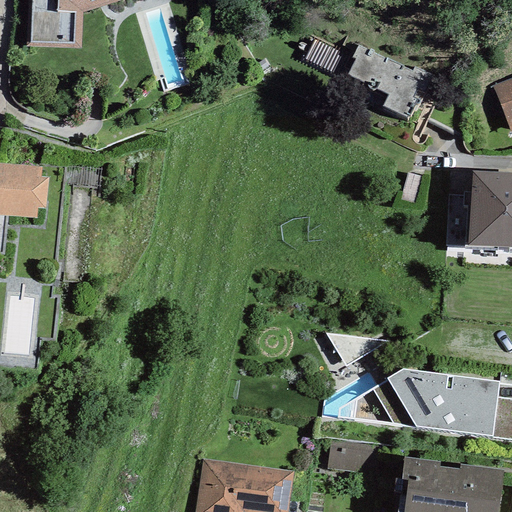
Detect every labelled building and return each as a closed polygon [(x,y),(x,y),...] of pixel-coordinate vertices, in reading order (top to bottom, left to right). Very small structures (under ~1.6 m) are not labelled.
[(26,0),(26,46),(80,49),(81,12),(122,0),(26,0)] [(432,75),(414,67),(412,71),(403,67),(403,65),(386,57),(385,59),(357,45),(352,57),(354,59),(347,75),(388,94),(382,107),(407,119),(409,115),(410,116),(413,111),(414,111),(432,75)] [(511,78),(492,87),(511,134),(511,133),(511,78)] [(42,167),(0,163),(0,216),(36,219),(37,208),(44,209),(48,178),(40,178),(42,167)] [(511,173),(471,171),(467,245),(511,248),(511,173)] [(388,341),(326,334),(345,368),(388,341)] [(388,380),(354,400),(352,420),(415,428),(415,426),(492,436),(497,399),(499,381),(402,369),(386,377),(388,380)] [(511,400),(497,399),(492,436),(492,438),(511,440),(511,400)] [(378,447),(330,441),(326,469),(375,475),(378,447)] [(440,461),(404,457),(401,479),(403,480),(398,511),(498,511),(504,470),(460,464),(460,469),(439,466),(440,461)] [(287,511),(293,472),(202,459),(194,511),(287,511)]
